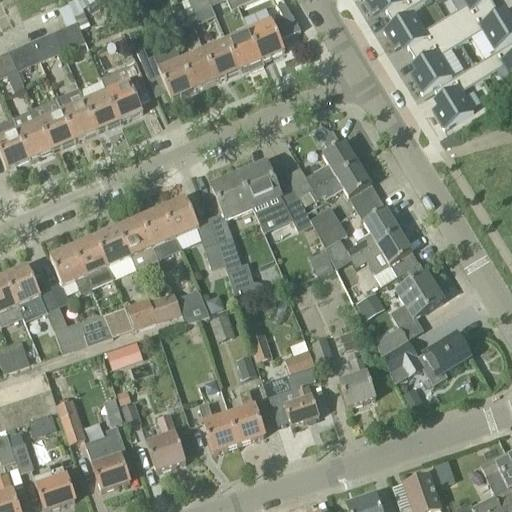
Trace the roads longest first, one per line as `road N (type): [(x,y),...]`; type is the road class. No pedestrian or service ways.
road 1 (residential): [(0,234),(358,79)]
road 2 (residential): [(511,352),(358,79)]
road 3 (residential): [(258,511),(511,424)]
